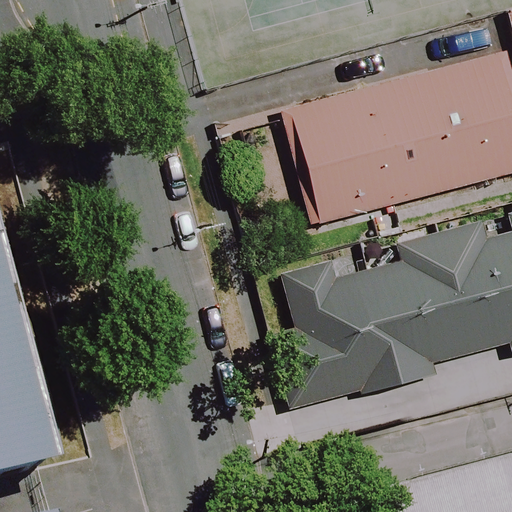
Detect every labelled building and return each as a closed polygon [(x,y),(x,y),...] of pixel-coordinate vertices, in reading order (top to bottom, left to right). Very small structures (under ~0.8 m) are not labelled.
[(511,55),(511,59),(511,17),(502,20),(511,55)] [(511,105),(500,58),(275,118),(305,231),(511,176),(511,105)] [(467,356),(471,369),(511,358),(511,219),(503,222),(505,231),(478,238),(475,228),(390,250),(395,269),(353,280),(348,263),(275,281),(289,336),(265,342),(283,416),(432,379),(429,366),(467,356)] [(0,381),(0,483),(25,476),(0,381)] [(511,511),(511,471),(386,500),(388,511),(511,511)]
